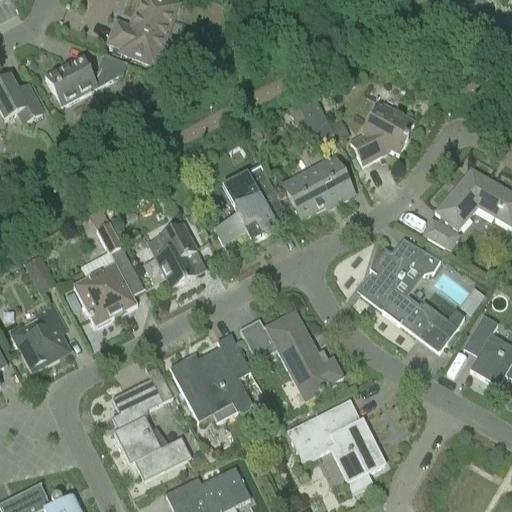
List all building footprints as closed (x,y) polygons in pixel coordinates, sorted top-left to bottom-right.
[(120,57),(139,65),(152,70),(172,21),(175,20),(178,14),(175,7),(169,5),(165,6),(149,0),(142,0),(129,35),(116,29),(108,48),(122,53),(120,57)] [(44,83),(53,101),(60,113),(121,81),(125,70),(103,61),(97,75),(98,77),(89,81),(87,79),(88,79),(82,66),(72,72),(74,76),(69,79),(65,71),(44,83)] [(19,103),(16,97),(8,83),(0,87),(0,118),(4,125),(16,119),(22,129),(41,119),(30,98),(19,103)] [(173,90),(161,98),(169,109),(180,101),(173,90)] [(295,111),(287,115),(295,129),(308,153),(320,147),(333,140),(319,116),(312,102),(295,111)] [(349,148),(351,154),(361,171),(383,160),(385,155),(397,161),(406,146),(404,144),(413,128),(392,117),(390,120),(376,112),(360,141),(362,142),(349,148)] [(340,126),(330,132),(338,147),(348,141),(340,126)] [(60,149),(47,156),(54,170),(67,163),(60,149)] [(353,200),(333,162),(280,190),(299,226),(333,207),(335,210),(353,200)] [(236,221),(213,234),(222,251),(245,238),(248,243),(250,247),(254,244),(254,245),(275,234),(270,225),(283,218),(274,200),(270,192),(259,172),(220,192),(233,215),(236,221)] [(431,226),(422,241),(439,251),(449,257),(457,242),(449,237),(452,233),(456,237),(476,213),(478,211),(494,220),(493,223),(510,233),(511,228),(511,199),(495,190),(491,195),(483,187),(484,185),(485,184),(470,175),(462,185),(433,217),(439,222),(436,229),(431,226)] [(173,190),(162,195),(171,213),(182,207),(173,190)] [(138,205),(119,214),(125,227),(145,217),(138,205)] [(103,219),(89,226),(95,236),(108,229),(103,219)] [(109,260),(120,254),(121,253),(108,229),(95,236),(107,259),(108,260),(109,260)] [(153,264),(142,270),(153,291),(165,284),(170,295),(194,282),(185,263),(195,257),(181,230),(157,243),(165,258),(153,264)] [(138,234),(124,242),(129,252),(143,244),(138,234)] [(165,258),(157,243),(145,249),(153,264),(165,258)] [(363,293),(359,299),(382,316),(380,317),(398,331),(399,329),(438,358),(450,342),(456,334),(445,326),(422,308),(418,314),(405,304),(422,281),(432,278),(439,267),(419,256),(402,246),(389,259),(383,256),(368,276),(370,278),(372,279),(367,286),(370,289),(366,295),(363,293)] [(120,254),(109,260),(113,269),(132,303),(143,297),(120,254)] [(80,274),(85,284),(113,269),(109,260),(108,260),(107,259),(80,274)] [(23,273),(39,301),(56,292),(40,264),(23,273)] [(136,311),(132,303),(113,269),(85,284),(71,291),(94,334),(113,323),(112,321),(121,316),(122,318),(136,311)] [(462,313),(472,320),(486,300),(475,293),(462,313)] [(25,332),(10,340),(31,379),(70,358),(59,338),(65,335),(52,310),(35,318),(41,328),(27,336),(25,332)] [(453,316),(445,326),(456,334),(462,323),(453,316)] [(317,360),(312,351),(308,353),(304,345),(307,343),(294,318),(263,334),(258,326),(238,336),(255,368),(276,356),(303,408),(333,392),(332,388),(342,383),(331,364),(326,367),(321,358),(317,360)] [(476,331),(466,348),(480,356),(476,363),(468,376),(497,393),(503,382),(511,386),(511,354),(490,341),(496,330),(482,321),(476,331)] [(183,366),(168,374),(177,391),(197,428),(210,421),(215,430),(236,419),(240,422),(251,417),(251,411),(237,385),(250,378),(245,369),(235,351),(229,340),(215,348),(218,354),(186,371),(183,366)] [(110,423),(113,429),(117,427),(120,434),(112,438),(129,470),(133,468),(143,487),(190,463),(180,443),(159,454),(141,418),(172,403),(164,387),(160,380),(111,404),(118,419),(110,423)] [(170,384),(164,387),(172,403),(178,400),(170,384)] [(349,406),(331,415),(285,437),(301,468),(334,452),(351,484),(345,487),(351,499),(371,489),(366,479),(384,470),(361,425),(359,426),(349,406)] [(182,492),(164,500),(169,511),(234,511),(249,505),(234,474),(200,491),(197,484),(182,492)] [(40,490),(0,509),(0,511),(77,511),(77,510),(73,502),(67,505),(63,508),(60,507),(60,506),(60,505),(60,504),(60,503),(59,503),(59,502),(58,501),(57,501),(56,501),(56,500),(55,500),(54,500),(54,501),(53,501),(52,501),(52,502),(51,502),(51,503),(50,503),(50,504),(50,505),(50,506),(50,507),(50,508),(47,509),(45,504),(46,504),(39,491),(40,491),(40,490)]
